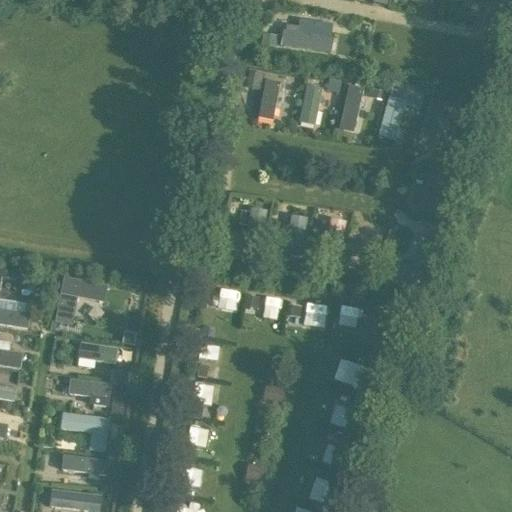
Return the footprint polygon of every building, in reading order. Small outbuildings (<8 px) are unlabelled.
[(461,17),(485,21),(489,0),(452,0),(452,2),(464,4),(461,17)] [(286,28),(284,48),(334,53),(336,33),(286,28)] [(277,118),(279,80),(264,79),(261,117),(277,118)] [(394,81),(380,136),(400,141),(408,107),(421,110),(426,89),(394,81)] [(299,124),(316,128),(326,89),(309,85),(299,124)] [(359,132),(365,87),(348,85),(342,130),(359,132)] [(428,97),(419,147),(435,150),(440,126),(453,128),(458,102),(428,97)] [(249,227),(264,230),(267,211),(253,208),(249,227)] [(292,216),(289,248),(305,250),(308,218),(292,216)] [(342,245),(347,221),(335,218),(329,242),(342,245)] [(429,286),(432,234),(405,233),(402,285),(429,286)] [(246,296),(245,316),(279,317),(280,296),(246,296)] [(0,326),(32,325),(31,299),(0,300),(0,326)] [(289,302),(288,323),(303,324),(305,303),(289,302)] [(134,325),(136,312),(78,303),(76,316),(134,325)] [(325,328),(327,304),(306,303),(305,327),(325,328)] [(359,328),(361,308),(341,306),(338,325),(359,328)] [(0,340),(0,365),(25,366),(25,352),(11,352),(12,340),(0,340)] [(79,367),(97,367),(97,362),(125,363),(126,346),(80,344),(79,367)] [(124,384),(126,371),(112,369),(110,381),(124,384)] [(70,380),(70,404),(113,405),(114,381),(70,380)] [(217,399),(218,384),(197,381),(195,396),(217,399)] [(0,398),(17,401),(19,387),(0,384),(0,398)] [(265,402),(283,407),(288,389),(269,385),(265,402)] [(357,410),(336,404),(331,422),(351,429),(357,410)] [(64,411),(61,429),(92,433),(90,450),(110,453),(116,419),(64,411)] [(189,448),(207,450),(209,430),(192,428),(189,448)] [(322,461),(338,467),(345,450),(328,444),(322,461)] [(106,477),(109,461),(65,454),(62,469),(106,477)] [(335,488),(324,484),(329,471),(316,467),(305,500),(329,508),(335,488)] [(54,488),(51,505),(93,511),(102,511),(105,496),(54,488)]
